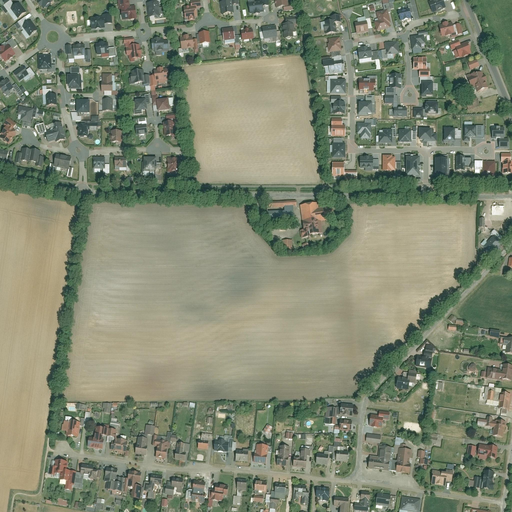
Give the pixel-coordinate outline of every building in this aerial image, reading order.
[(15,6),(10,0),(4,5),(3,6),(7,12),(11,9),(15,6)] [(35,0),(43,9),(52,2),(50,0),(35,0)] [(122,21),(136,19),(135,6),(130,6),(128,0),(121,0),(118,0),(119,10),(121,10),(122,21)] [(191,6),(182,7),(184,19),(187,19),(187,21),(195,21),(195,18),(197,17),(196,8),(201,8),(200,0),(196,0),(190,1),(191,6)] [(220,2),(221,15),(233,13),(232,5),(231,0),(220,2)] [(283,7),(289,6),(287,0),(274,0),(276,8),(283,7)] [(442,0),(436,0),(429,3),(432,14),(445,9),(443,3),(442,0)] [(250,15),(263,13),(262,7),(262,1),(248,3),(250,15)] [(15,6),(11,9),(18,18),(26,12),(19,2),(15,6)] [(158,2),(146,3),(148,18),(160,16),(158,2)] [(392,13),(389,4),(383,5),(385,11),(388,10),(389,14),(392,13)] [(367,21),(368,28),(372,27),(369,10),(363,11),(366,22),(367,21)] [(391,24),(389,14),(388,10),(385,11),(376,13),(378,21),(374,22),(377,32),(391,28),(390,24),(391,24)] [(409,10),(398,12),(400,21),(411,19),(410,13),(409,10)] [(103,17),(104,24),(113,23),(112,14),(103,15),(103,17)] [(22,27),(28,22),(25,17),(15,25),(18,30),(22,27)] [(91,30),(105,28),(104,24),(103,17),(89,18),(91,30)] [(30,37),(38,31),(30,20),(28,22),(22,27),(30,37)] [(331,21),(324,22),(326,35),(336,33),(335,24),(334,21),(331,21)] [(355,24),(357,34),(369,32),(368,28),(367,21),(366,22),(355,24)] [(452,22),(438,25),(441,37),(454,34),(452,22)] [(286,24),(282,25),(285,39),(292,38),(292,33),(294,32),(293,23),(286,24)] [(277,32),(276,26),(262,28),(264,39),(277,37),(277,32)] [(222,29),(223,41),(235,39),(234,36),(233,28),(222,29)] [(243,40),(254,39),(253,29),(241,31),(243,40)] [(200,44),(210,43),(209,32),(199,33),(200,44)] [(424,36),(418,36),(418,35),(410,36),(412,50),(422,49),(421,44),(425,43),(424,36)] [(181,50),(193,48),(192,40),(192,36),(180,38),(181,50)] [(8,45),(12,50),(17,45),(12,38),(6,43),(8,45)] [(127,47),(134,46),(133,38),(123,39),(124,47),(127,47)] [(342,51),(340,38),(328,40),(330,53),(331,53),(340,52),(342,51)] [(163,39),(152,40),(153,52),(169,50),(168,41),(164,41),(163,39)] [(455,48),(460,46),(460,44),(458,40),(449,44),(451,50),(455,49),(455,48)] [(458,55),(459,58),(462,57),(462,58),(469,55),(468,54),(471,53),(469,48),(470,48),(467,41),(460,44),(460,46),(455,48),(455,49),(456,50),(453,51),(455,56),(458,55)] [(398,42),(385,43),(386,50),(387,55),(400,53),(398,42)] [(107,43),(96,44),(97,55),(109,54),(108,49),(107,43)] [(0,57),(5,63),(15,55),(12,50),(8,45),(0,50),(0,57)] [(84,45),(72,46),(73,57),(85,56),(84,51),(84,45)] [(129,61),(141,59),(139,45),(134,46),(127,47),(129,61)] [(370,47),(356,49),(358,60),(372,58),(371,52),(370,47)] [(387,55),(386,50),(378,51),(379,60),(387,59),(387,55)] [(372,61),(379,60),(378,51),(371,52),(372,58),(372,61)] [(38,55),(38,70),(48,70),(51,69),(51,65),(51,55),(38,55)] [(341,59),(323,62),(324,69),(329,68),(330,75),(343,73),(341,59)] [(421,70),(427,70),(427,59),(415,59),(415,70),(421,70)] [(470,70),(479,67),(477,60),(467,63),(470,70)] [(13,73),(19,81),(28,74),(26,71),(22,66),(13,73)] [(29,68),(26,71),(28,74),(31,78),(35,75),(29,68)] [(155,82),(157,81),(168,80),(166,68),(153,70),(154,76),(155,82)] [(143,70),(131,72),(132,75),(129,75),(130,82),(134,81),(134,83),(144,82),(144,76),(143,70)] [(483,75),(482,71),(474,74),(473,73),(466,76),(470,88),(474,86),(476,92),(488,88),(486,81),(487,81),(484,74),(483,75)] [(101,82),(101,92),(113,92),(113,82),(112,82),(112,74),(102,74),(102,82),(101,82)] [(395,89),(401,89),(401,74),(389,74),(389,89),(395,89)] [(82,88),(81,75),(67,76),(67,87),(69,87),(69,89),(82,88)] [(154,76),(149,77),(150,85),(150,87),(151,87),(155,86),(157,86),(157,81),(155,82),(154,76)] [(6,79),(0,83),(0,88),(5,95),(13,88),(12,87),(6,79)] [(330,95),(346,95),(346,79),(338,79),(330,79),(330,95)] [(376,91),(376,80),(360,80),(360,91),(376,91)] [(421,96),(432,96),(432,82),(421,82),(421,96)] [(16,84),(12,87),(13,88),(20,96),(23,94),(22,93),(19,88),(16,84)] [(46,106),(57,105),(56,95),(52,95),(45,95),(46,106)] [(384,104),(394,104),(394,96),(384,96),(384,104)] [(468,111),(480,106),(477,97),(465,102),(468,111)] [(103,99),(103,112),(113,112),(113,99),(103,99)] [(136,112),(147,110),(146,104),(145,99),(134,101),(136,112)] [(167,99),(158,100),(156,100),(156,106),(157,112),(168,111),(167,99)] [(76,114),(88,114),(88,100),(76,100),(76,114)] [(426,115),(437,115),(437,102),(426,102),(426,105),(424,105),(424,111),(426,111),(426,115)] [(345,114),(345,103),(341,103),(334,103),(334,114),(345,114)] [(372,104),(360,104),(360,115),(372,114),(372,104)] [(20,121),(31,123),(32,117),(33,109),(19,107),(17,115),(21,115),(20,121)] [(408,108),(396,108),(395,117),(408,118),(408,108)] [(414,119),(423,119),(423,109),(414,109),(414,119)] [(0,139),(9,145),(15,135),(14,130),(12,131),(17,124),(8,118),(3,125),(5,127),(0,134),(2,136),(0,139)] [(163,123),(164,137),(176,135),(175,121),(163,123)] [(44,132),(46,132),(44,123),(35,126),(34,129),(38,134),(44,132)] [(64,138),(66,138),(61,123),(53,125),(54,129),(46,132),(44,132),(48,143),(55,141),(55,142),(65,140),(64,138)] [(371,125),(371,123),(364,123),(357,123),(357,134),(360,134),(360,139),(369,139),(369,134),(371,134),(371,125)] [(78,137),(88,137),(88,130),(88,125),(78,124),(78,137)] [(136,136),(147,134),(146,125),(138,126),(135,126),(136,136)] [(333,136),(345,136),(345,126),(342,126),(332,126),(333,136)] [(463,126),(463,142),(469,142),(469,139),(483,139),(483,126),(463,126)] [(506,128),(494,128),(494,139),(506,139),(506,128)] [(443,129),(443,143),(455,143),(455,141),(461,141),(461,129),(443,129)] [(391,130),(379,130),(379,144),(391,144),(391,130)] [(111,142),(122,142),(122,131),(111,131),(111,142)] [(411,131),(399,131),(399,143),(411,143),(411,131)] [(430,131),(417,131),(417,141),(430,141),(430,131)] [(334,157),(344,157),(344,145),(342,145),(334,145),(334,157)] [(21,161),(28,163),(29,161),(31,151),(22,149),(21,154),(20,161),(21,161)] [(31,151),(29,161),(36,163),(38,163),(39,157),(40,151),(31,149),(31,151)] [(7,158),(8,152),(0,150),(0,160),(6,162),(7,158)] [(54,167),(69,170),(69,168),(71,157),(56,154),(55,164),(54,167)] [(395,156),(381,155),(381,172),(395,172),(395,156)] [(44,158),(39,157),(38,163),(36,163),(36,166),(42,168),(44,158)] [(371,158),(359,157),(359,169),(371,169),(371,158)] [(420,157),(405,157),(405,177),(420,177),(420,157)] [(463,157),(456,157),(456,172),(465,171),(465,168),(472,168),(472,159),(463,159),(463,157)] [(93,169),(105,169),(105,165),(105,158),(93,158),(93,169)] [(115,158),(114,168),(126,168),(126,158),(115,158)] [(143,171),(156,171),(156,163),(156,158),(143,158),(143,171)] [(168,158),(167,173),(180,173),(180,158),(168,158)] [(449,159),(434,159),(434,179),(449,179),(449,159)] [(483,178),(496,177),(496,162),(483,162),(483,178)] [(511,162),(502,162),(502,175),(511,174),(511,162)] [(333,163),(332,177),(345,177),(345,164),(333,163)] [(267,203),(268,227),(294,225),(293,207),(297,207),(296,201),(267,203)] [(318,203),(301,206),(304,231),(300,232),(301,239),(311,237),(311,235),(323,233),(321,222),(335,220),(333,208),(319,210),(318,203)] [(504,207),(492,207),(492,225),(501,225),(501,216),(504,216),(504,207)] [(480,227),(489,227),(489,221),(484,221),(484,219),(480,219),(480,227)] [(497,247),(501,243),(495,237),(493,239),(492,238),(487,244),(487,245),(484,248),(492,255),(498,248),(497,247)] [(283,253),(293,252),(292,241),(283,241),(283,253)] [(448,320),(453,324),(457,319),(452,315),(448,320)] [(489,337),(499,338),(500,331),(491,329),(489,337)] [(505,353),(511,354),(511,338),(504,338),(503,346),(506,346),(505,353)] [(423,357),(432,359),(433,352),(424,351),(423,357)] [(416,366),(430,369),(432,359),(423,357),(418,356),(416,366)] [(502,370),(488,369),(486,380),(502,382),(502,381),(511,382),(511,375),(511,366),(502,366),(502,370)] [(408,373),(407,378),(410,379),(410,382),(415,383),(416,375),(408,373)] [(396,389),(408,391),(410,382),(410,379),(407,378),(398,377),(396,389)] [(495,389),(485,388),(483,400),(499,403),(500,394),(495,393),(495,389)] [(511,395),(500,394),(499,403),(498,410),(509,411),(511,395)] [(103,412),(110,413),(112,404),(105,403),(103,412)] [(339,415),(352,417),(354,405),(341,403),(340,408),(339,415)] [(336,415),(337,409),(326,407),(324,424),(334,426),(336,415)] [(379,411),(378,416),(383,416),(383,419),(389,420),(390,413),(379,411)] [(368,426),(382,428),(383,419),(383,416),(378,416),(370,414),(368,426)] [(478,419),(477,426),(494,428),(492,437),(503,438),(504,430),(505,430),(506,423),(495,421),(495,422),(492,422),(493,419),(486,418),(486,421),(478,419)] [(339,431),(351,433),(353,422),(340,420),(339,426),(339,430),(339,431)] [(66,436),(78,437),(79,426),(80,423),(68,421),(66,436)] [(262,431),(267,435),(273,428),(268,424),(262,431)] [(146,425),(145,434),(153,435),(154,426),(146,425)] [(86,447),(102,450),(103,439),(101,439),(102,437),(107,437),(108,429),(94,427),(93,437),(87,437),(86,447)] [(116,430),(108,429),(107,437),(115,438),(116,430)] [(365,442),(380,444),(382,435),(367,433),(365,442)] [(429,444),(436,445),(438,434),(430,433),(429,444)] [(135,455),(146,456),(148,439),(137,438),(135,455)] [(112,439),(110,451),(125,453),(127,441),(112,439)] [(167,441),(157,440),(156,447),(155,458),(165,459),(167,443),(167,441)] [(198,449),(208,450),(208,441),(199,440),(198,449)] [(213,451),(228,453),(228,451),(229,443),(214,441),(213,451)] [(176,443),(174,460),(184,462),(187,444),(176,443)] [(256,445),(254,463),(267,465),(268,452),(268,446),(256,445)] [(498,448),(479,445),(477,457),(496,460),(498,448)] [(277,465),(288,466),(289,447),(279,446),(277,465)] [(476,448),(468,446),(466,456),(474,457),(476,448)] [(370,457),(368,469),(388,472),(388,470),(391,471),(393,460),(394,449),(380,447),(378,458),(370,457)] [(293,457),(293,467),(306,468),(306,457),(310,457),(311,450),(301,449),(300,458),(293,457)] [(397,461),(395,471),(409,473),(412,451),(398,449),(397,461)] [(236,450),(235,461),(247,462),(248,451),(236,450)] [(336,451),(335,461),(348,462),(349,452),(336,451)] [(316,454),(315,464),(327,465),(328,455),(316,454)] [(60,474),(62,474),(63,471),(66,471),(67,462),(55,460),(54,467),(53,474),(60,475),(60,474)] [(94,466),(83,465),(81,473),(81,475),(84,475),(89,476),(88,480),(95,481),(96,477),(97,471),(93,471),(94,466)] [(107,490),(122,492),(125,479),(117,478),(118,470),(106,468),(104,483),(108,483),(107,490)] [(74,486),(76,472),(67,471),(66,471),(63,471),(62,474),(60,474),(60,475),(59,481),(66,482),(64,490),(71,491),(72,486),(74,486)] [(139,483),(141,473),(129,471),(128,479),(126,488),(132,489),(133,486),(135,486),(136,483),(139,483)] [(445,473),(433,471),(431,485),(445,487),(446,482),(452,483),(453,472),(446,471),(445,473)] [(81,489),(84,475),(81,475),(81,473),(76,472),(74,486),(74,488),(81,489)] [(493,482),(494,473),(484,472),(483,479),(474,478),(473,489),(492,491),(494,482),(493,482)] [(161,486),(163,477),(151,475),(149,486),(145,486),(144,492),(151,493),(152,490),(153,491),(154,485),(161,486)] [(181,493),(183,479),(173,477),(172,483),(168,482),(167,486),(165,494),(165,495),(173,496),(174,492),(181,493)] [(242,491),(245,491),(246,480),(237,479),(236,490),(238,491),(242,491)] [(205,482),(194,481),(192,490),(191,499),(190,501),(204,503),(205,493),(203,492),(205,482)] [(254,490),(267,491),(267,483),(255,482),(254,490)] [(286,484),(276,483),(275,492),(275,498),(279,498),(285,499),(286,484)] [(227,496),(228,487),(215,485),(214,491),(212,490),(211,499),(210,500),(218,502),(219,500),(222,501),(222,496),(227,496)] [(306,492),(306,486),(294,485),(293,500),(299,500),(299,497),(302,497),(301,504),(308,505),(309,492),(306,492)] [(135,486),(133,486),(132,489),(131,498),(140,500),(142,487),(135,486)] [(330,488),(318,487),(317,497),(321,497),(321,501),(328,502),(330,488)] [(354,511),(367,511),(370,493),(361,492),(360,504),(355,503),(354,511)] [(375,505),(388,507),(390,496),(390,495),(377,493),(375,505)] [(396,497),(390,496),(388,507),(388,509),(393,509),(394,502),(395,503),(396,497)] [(275,498),(271,497),(271,500),(270,509),(276,509),(276,504),(279,504),(279,498),(275,498)] [(346,511),(349,498),(335,497),(334,506),(340,507),(339,511),(346,511)] [(400,510),(410,511),(418,511),(421,500),(402,497),(400,510)]
